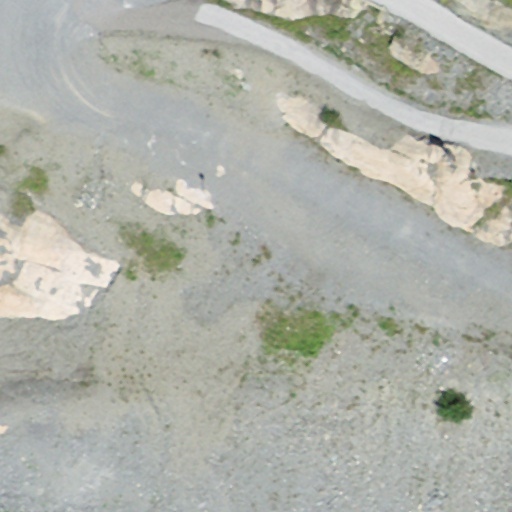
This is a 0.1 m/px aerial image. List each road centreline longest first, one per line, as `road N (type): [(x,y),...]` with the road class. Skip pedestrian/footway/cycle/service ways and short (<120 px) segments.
road 1 (unclassified): [(511,165),(448,151),(253,48),(199,31),(127,38),(64,78),(61,145),(120,203),(275,265),(463,296),(511,313)]
road 2 (unclassified): [(384,0),(511,62)]
